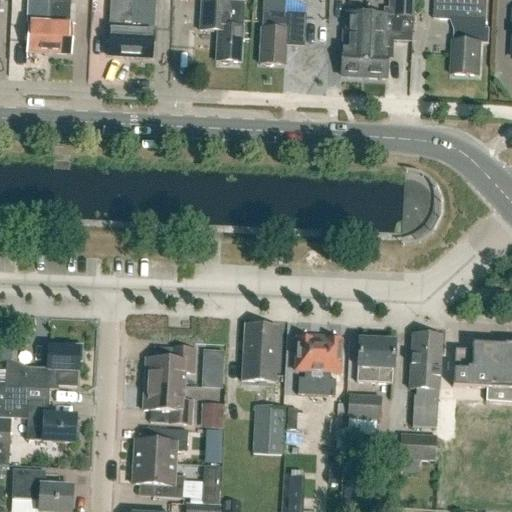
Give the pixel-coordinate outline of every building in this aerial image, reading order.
[(49,56),(51,0),(28,0),(27,25),(26,40),(29,40),(28,55),(49,56)] [(51,0),(49,56),(69,57),(70,42),(72,42),(73,28),(67,28),(68,0),(51,0)] [(108,59),(130,60),(131,9),(131,2),(131,0),(108,0),(108,30),(107,30),(106,44),(109,44),(108,59)] [(393,0),(393,18),(411,19),(412,19),(413,0),(393,0)] [(435,0),(434,20),(461,21),(460,43),(457,43),(455,77),(478,78),(480,45),(488,46),(489,30),(485,30),(486,0),(435,0)] [(131,9),(130,60),(151,60),(152,44),(154,45),(155,30),(151,30),(153,3),(131,2),(131,9)] [(240,65),(242,31),(244,6),(202,4),(200,34),(219,35),(217,64),(240,65)] [(262,15),(259,67),(284,68),(285,48),(303,49),(304,18),(287,17),(262,15)] [(342,40),(340,78),(363,79),(366,17),(350,16),(349,40),(342,40)] [(366,17),(363,79),(386,80),(387,60),(391,61),(392,44),(410,44),(411,19),(393,18),(383,17),(366,17)] [(275,386),(278,339),(272,338),(272,330),(245,328),(241,384),(275,386)] [(440,337),(411,336),(408,391),(413,391),(411,429),(435,430),(436,399),(437,399),(440,337)] [(317,398),(319,338),(312,338),(312,340),(297,340),(296,373),(304,373),(304,380),(298,380),(297,397),(317,398)] [(319,338),(317,398),(334,399),(335,381),(330,381),(330,374),(339,374),(341,341),(326,341),(326,339),(319,338)] [(392,370),(394,344),(359,343),(357,384),(391,386),(391,370),(392,370)] [(451,388),(451,389),(485,391),(485,402),(471,401),(468,478),(460,478),(459,505),(511,508),(511,480),(498,479),(498,467),(511,467),(511,441),(500,441),(500,429),(511,429),(511,346),(503,346),(503,347),(471,346),(471,352),(471,361),(452,360),(452,372),(451,388)] [(5,365),(4,390),(18,390),(33,391),(56,392),(58,392),(58,389),(77,390),(77,375),(78,363),(81,363),(82,348),(65,347),(64,350),(48,350),(47,372),(34,372),(26,371),(16,366),(5,365)] [(144,387),(184,389),(185,376),(194,376),(196,352),(154,350),(153,362),(146,362),(144,387)] [(201,375),(200,390),(221,391),(222,376),(223,353),(202,352),(201,375)] [(183,403),(184,389),(144,387),(143,413),(150,413),(170,415),(170,426),(192,428),(193,403),(183,403)] [(0,418),(10,419),(26,420),(25,443),(42,443),(42,444),(74,446),(75,420),(47,418),(49,393),(18,391),(18,390),(4,390),(0,389),(0,418)] [(379,422),(380,398),(347,397),(345,420),(379,422)] [(206,408),(205,429),(221,430),(222,409),(206,408)] [(279,457),(282,409),(253,408),(250,455),(279,457)] [(296,433),(297,412),(287,412),(286,432),(296,433)] [(0,418),(0,445),(8,446),(8,431),(9,431),(10,419),(0,418)] [(135,443),(134,465),(175,467),(176,453),(185,454),(186,446),(187,446),(188,434),(157,432),(157,444),(135,443)] [(205,432),(204,448),(221,449),(221,432),(205,432)] [(435,464),(436,438),(399,436),(397,462),(435,464)] [(185,479),(174,478),(175,467),(134,465),(133,487),(154,488),(153,500),(184,502),(185,479)] [(219,505),(221,471),(204,470),(202,504),(219,505)] [(70,511),(71,491),(44,489),(44,474),(13,473),(12,502),(39,503),(38,511),(70,511)] [(290,478),(288,511),(300,511),(302,479),(290,478)] [(357,511),(358,502),(344,502),(343,511),(357,511)] [(225,511),(236,511),(236,504),(226,503),(225,511)]
